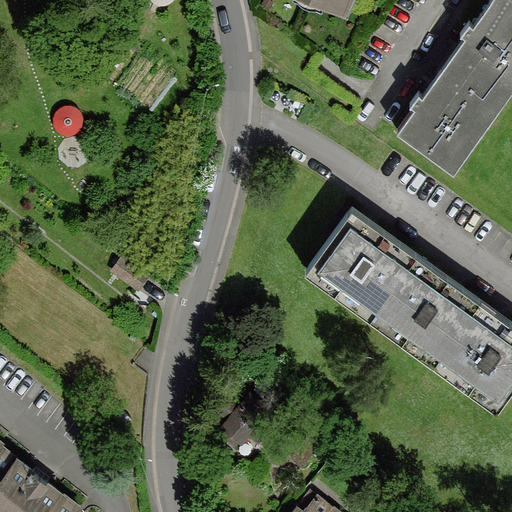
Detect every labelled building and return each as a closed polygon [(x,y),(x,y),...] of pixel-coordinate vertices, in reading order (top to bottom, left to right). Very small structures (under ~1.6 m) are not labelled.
[(317,0),(350,14),(356,0),(317,0)] [(511,0),(486,0),(396,134),(455,177),(511,94),(511,0)] [(511,390),(511,318),(352,204),(305,269),(499,408),(511,390)] [(149,274),(125,256),(115,270),(139,288),(149,274)] [(215,431),(233,445),(239,439),(243,443),(249,435),(259,442),(273,426),(269,423),(279,412),(250,389),(240,400),(229,391),(215,408),(226,417),(215,431)] [(0,432),(0,511),(81,511),(89,502),(0,432)] [(352,511),(315,484),(293,511),(352,511)]
